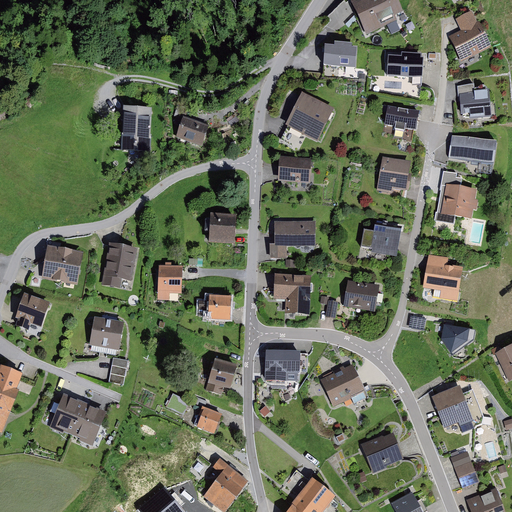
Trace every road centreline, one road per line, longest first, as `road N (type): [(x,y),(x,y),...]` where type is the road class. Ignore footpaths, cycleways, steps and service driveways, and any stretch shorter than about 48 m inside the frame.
road 1 (residential): [(376,355),(402,308),(444,55)]
road 2 (residential): [(255,162),(197,168),(109,223),(32,238),(0,298)]
road 3 (residential): [(250,332),(248,424),(264,511)]
road 4 (residential): [(321,0),(266,89),(255,162)]
road 5 (residential): [(376,355),(409,400),(453,511)]
road 6 (residential): [(255,162),(250,332)]
road 7 (residential): [(250,332),(341,338),(376,355)]
